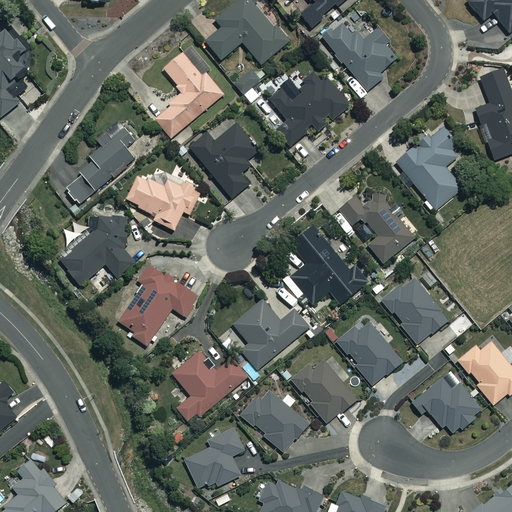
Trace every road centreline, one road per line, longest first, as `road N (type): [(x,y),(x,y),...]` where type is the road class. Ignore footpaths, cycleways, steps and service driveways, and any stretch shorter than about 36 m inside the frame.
road 1 (residential): [(229,245),(432,77),(440,45),(411,0)]
road 2 (residential): [(119,511),(50,370),(0,312)]
road 3 (residential): [(95,67),(0,204)]
road 4 (residential): [(379,439),(412,458),(452,464),(511,432)]
